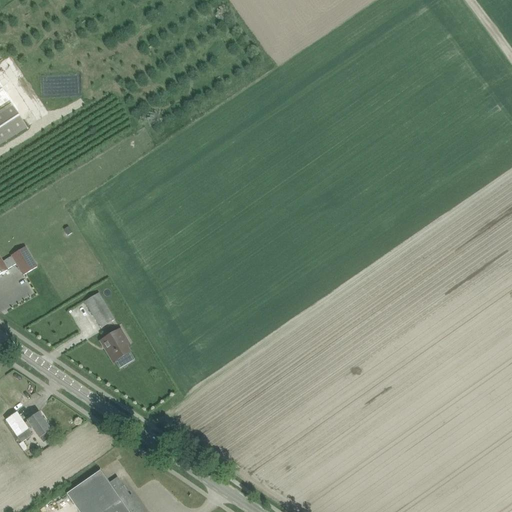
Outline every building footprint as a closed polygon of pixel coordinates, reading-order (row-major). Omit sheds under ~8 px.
[(0,145),(27,127),(0,85),(0,145)] [(2,261),(0,257),(0,275),(8,271),(8,270),(17,264),(24,276),(38,267),(25,247),(2,261)] [(115,320),(99,294),(85,302),(101,329),(115,320)] [(130,346),(121,330),(101,342),(114,363),(131,353),(127,347),(130,346)] [(17,413),(6,421),(22,444),(33,436),(28,430),(32,427),(40,439),(43,436),(51,431),(39,414),(28,422),(25,424),(17,413)] [(68,494),(75,504),(80,511),(141,511),(118,478),(109,484),(101,471),(68,494)]
